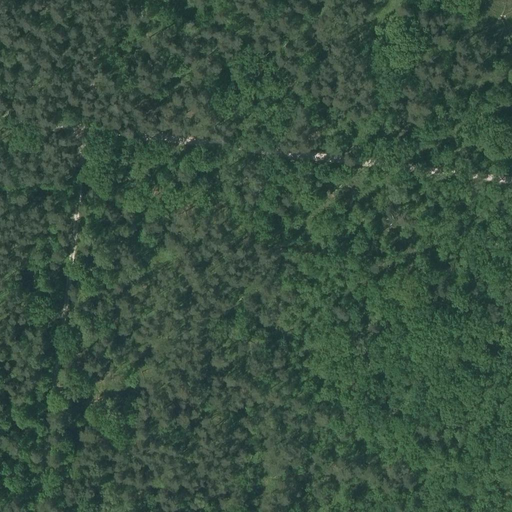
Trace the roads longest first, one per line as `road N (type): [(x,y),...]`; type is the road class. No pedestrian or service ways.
road 1 (track): [(85,128),(511,182)]
road 2 (track): [(30,511),(85,128)]
